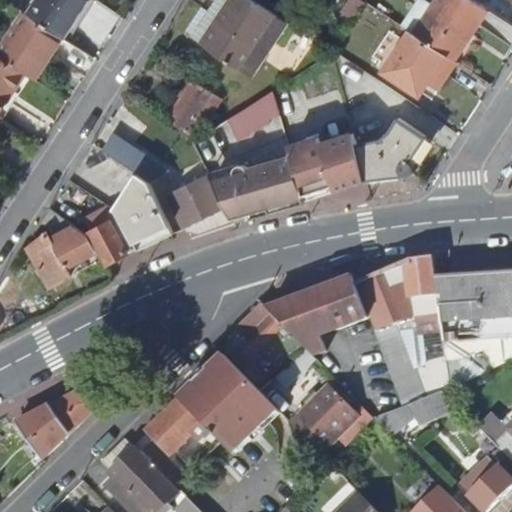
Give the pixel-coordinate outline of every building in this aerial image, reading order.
[(27,0),(20,11),(26,15),(63,39),(65,40),(91,0),(27,0)] [(257,0),(220,0),(196,38),(256,78),(291,23),(267,7),(257,0)] [(412,32),(417,36),(457,62),(489,11),(475,2),(472,0),(441,0),(437,6),(428,0),(426,0),(407,29),(412,32)] [(26,15),(0,53),(0,56),(27,75),(35,80),(63,39),(26,15)] [(412,32),(387,70),(423,95),(431,83),(442,91),(460,64),(457,62),(417,36),(412,32)] [(0,116),(27,75),(0,56),(0,116)] [(192,82),(166,120),(197,142),(212,119),(217,123),(220,119),(214,116),(222,103),(213,96),(220,85),(205,75),(198,86),(192,82)] [(229,122),(238,143),(249,138),(249,135),(261,131),(260,128),(272,124),(271,121),(283,117),(276,91),(229,122)] [(388,134),(357,142),(367,183),(409,173),(413,171),(414,171),(415,168),(414,166),(412,163),(411,161),(427,136),(399,118),(388,134)] [(103,153),(138,176),(150,184),(165,170),(115,135),(103,153)] [(337,192),(367,183),(357,142),(356,140),(324,150),(321,138),(291,147),(294,158),(306,201),(337,192)] [(236,176),(228,179),(248,217),(250,222),(270,215),(307,203),(306,201),(294,158),(269,166),(254,177),(251,174),(252,171),(251,169),(249,167),(247,165),(243,165),(240,166),(238,167),(236,169),(235,172),(235,174),(236,176)] [(120,215),(137,251),(174,234),(150,184),(138,176),(115,212),(120,215)] [(226,212),(207,178),(168,196),(185,231),(226,212)] [(60,197),(51,211),(73,226),(87,207),(65,189),(60,197)] [(93,233),(110,265),(137,251),(120,215),(115,212),(111,209),(93,217),(100,229),(93,233)] [(52,240),(30,251),(50,290),(73,279),(68,270),(99,253),(91,238),(73,226),(51,211),(42,225),(62,238),(54,243),(52,240)] [(361,284),(381,334),(414,317),(415,320),(440,318),(438,295),(440,295),(438,278),(436,260),(411,262),(411,265),(397,270),(361,284)] [(440,295),(445,347),(503,343),(505,367),(511,363),(511,273),(438,278),(440,295)] [(313,296),(271,311),(275,316),(307,349),(318,361),(331,356),(325,340),(369,323),(351,276),(338,282),(339,286),(313,296)] [(238,331),(260,355),(285,332),(273,318),(275,316),(271,311),(264,304),(249,319),(238,331)] [(447,364),(450,392),(494,372),(492,348),(459,362),(458,359),(447,364)] [(150,431),(171,454),(178,453),(195,471),(219,448),(216,444),(221,439),(224,443),(235,454),(253,437),(256,440),(283,414),(270,400),(262,392),(257,387),(227,356),(184,399),(150,431)] [(17,426),(45,463),(102,405),(100,402),(104,399),(93,387),(89,391),(88,387),(17,426)] [(336,397),(301,433),(312,444),(329,428),(350,449),(377,423),(369,414),(361,422),(336,397)] [(379,424),(393,439),(416,420),(421,426),(430,422),(421,405),(405,412),(379,424)] [(492,417),(479,431),(499,451),(511,464),(511,415),(501,426),(492,417)] [(238,457),(256,440),(253,437),(235,454),(238,457)] [(219,448),(224,443),(221,439),(216,444),(219,448)] [(113,475),(147,511),(166,511),(178,500),(183,496),(139,450),(137,452),(129,442),(111,460),(106,465),(115,473),(113,475)] [(458,490),(478,511),(489,511),(511,489),(511,464),(499,451),(458,490)] [(419,511),(462,511),(442,490),(419,511)] [(183,496),(178,500),(180,507),(189,499),(185,494),(183,496)] [(344,511),(376,511),(362,496),(344,511)] [(177,510),(178,511),(202,511),(199,509),(189,499),(180,507),(177,510)]
